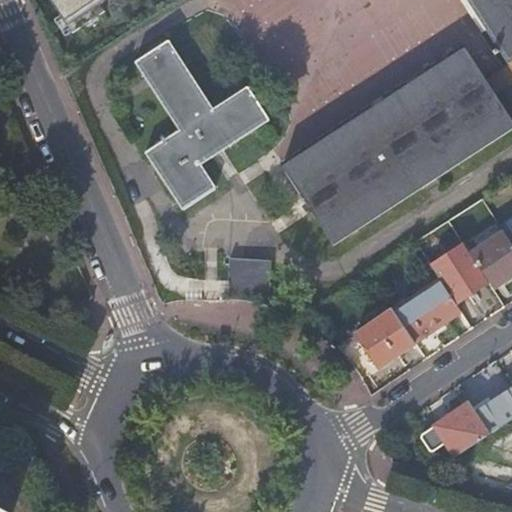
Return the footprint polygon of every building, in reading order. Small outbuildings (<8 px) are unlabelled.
[(48,0),(69,32),(102,10),(98,3),(102,0),(48,0)] [(511,0),(466,0),(509,65),(511,63),(511,0)] [(211,107),(166,39),(132,61),(176,130),(143,151),(181,209),(215,187),(199,164),(268,119),(246,84),(211,107)] [(511,122),(494,95),(485,80),(465,50),(280,165),(331,245),(511,129),(511,122)] [(511,63),(509,65),(485,80),(494,95),(511,83),(511,63)] [(496,222),(503,232),(511,226),(511,215),(509,214),(496,222)] [(511,246),(511,226),(503,232),(511,246)] [(500,284),(511,276),(511,246),(503,232),(469,254),(488,283),(492,289),(500,284)] [(472,294),(488,283),(469,254),(464,245),(430,267),(439,280),(455,305),(472,294)] [(267,303),(270,262),(229,259),(226,294),(233,295),(242,296),(254,299),(267,303)] [(439,280),(393,310),(415,344),(435,330),(442,326),(460,313),(455,305),(439,280)] [(393,310),(392,310),(357,333),(367,350),(379,368),(415,344),(393,310)] [(445,330),(442,326),(435,330),(438,335),(441,332),(445,330)] [(481,404),(474,409),(492,434),(511,420),(511,388),(491,403),(488,400),(481,404)] [(474,409),(470,403),(445,419),(421,434),(420,439),(429,452),(433,452),(445,444),(455,459),(492,434),(474,409)]
